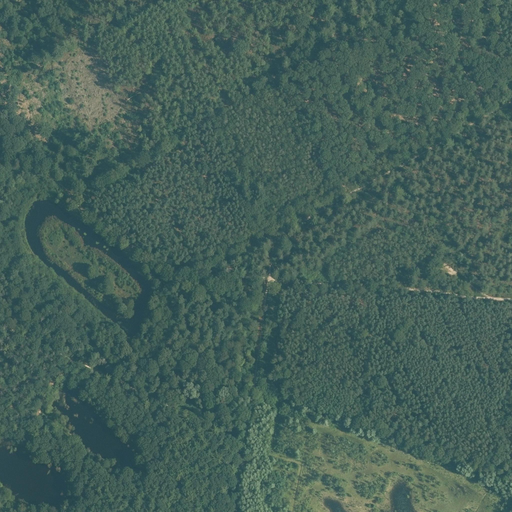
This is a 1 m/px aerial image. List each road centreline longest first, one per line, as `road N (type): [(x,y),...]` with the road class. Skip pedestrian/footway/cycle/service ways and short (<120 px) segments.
road 1 (track): [(266,236),(511,99)]
road 2 (track): [(266,236),(156,0)]
road 3 (unknown): [(511,297),(269,277)]
road 4 (unknown): [(269,277),(243,442)]
road 5 (unknown): [(511,92),(480,84),(465,70),(448,0)]
